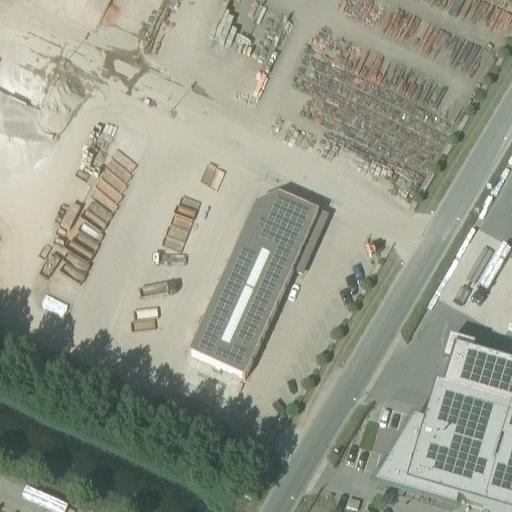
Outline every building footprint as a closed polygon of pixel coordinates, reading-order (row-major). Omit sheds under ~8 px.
[(75,263),(110,190),(87,179),(52,252),(75,263)] [(237,246),(187,357),(244,383),(292,274),(300,277),(326,220),(278,198),(265,203),(261,212),(259,211),(254,222),(256,223),(244,249),(237,246)] [(110,333),(132,342),(163,264),(142,255),(110,333)] [(46,274),(38,298),(58,305),(66,281),(46,274)] [(511,511),(511,412),(473,401),(477,389),(457,383),(453,395),(434,389),(424,426),(413,423),(374,488),(455,511),(457,504),(484,511),(511,511)]
